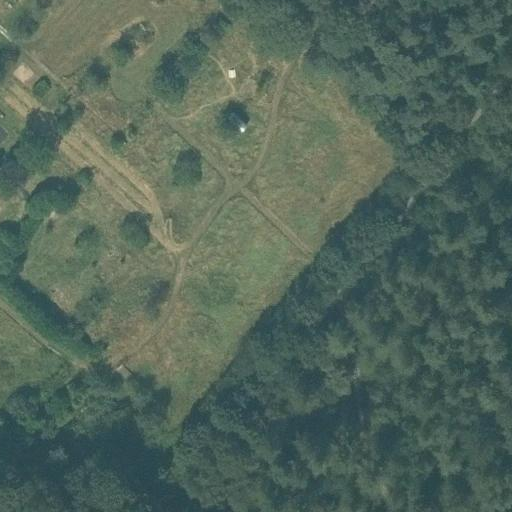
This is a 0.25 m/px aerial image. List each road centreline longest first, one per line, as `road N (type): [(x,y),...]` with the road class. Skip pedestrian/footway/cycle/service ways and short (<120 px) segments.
road 1 (track): [(511,54),(159,484)]
road 2 (track): [(354,511),(159,484)]
